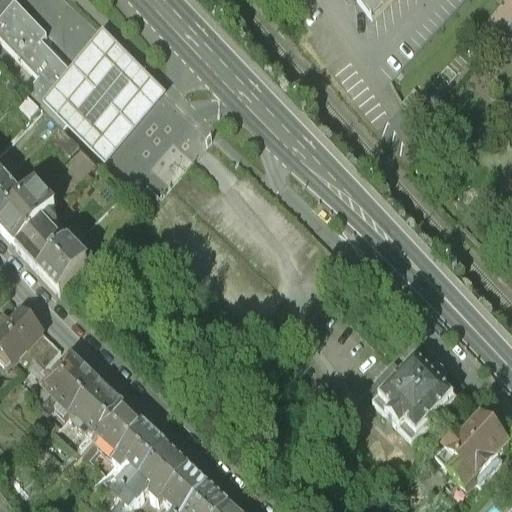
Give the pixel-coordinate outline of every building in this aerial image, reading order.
[(57,112),(73,97),(60,84),(77,67),(38,27),(43,21),(22,0),(0,0),(0,23),(36,60),(20,75),(57,112)] [(360,0),(371,14),(385,0),(360,0)] [(511,18),(501,31),(511,41),(511,40),(511,18)] [(40,83),(102,146),(149,99),(164,85),(100,22),(86,37),(40,83)] [(499,33),(492,40),(498,45),(504,38),(499,33)] [(0,138),(0,156),(12,145),(3,135),(0,138)] [(0,201),(20,183),(19,183),(1,163),(0,160),(0,201)] [(19,183),(28,175),(17,163),(12,167),(5,160),(1,163),(19,183)] [(0,216),(9,227),(50,192),(32,171),(28,175),(19,183),(20,183),(0,201),(0,216)] [(9,227),(36,257),(63,232),(48,217),(54,212),(45,202),(53,195),(50,192),(9,227)] [(63,232),(36,257),(56,278),(89,248),(81,240),(78,243),(65,230),(63,232)] [(40,316),(19,295),(7,306),(1,300),(0,300),(0,348),(3,351),(9,345),(10,346),(40,316)] [(49,326),(40,316),(10,346),(19,355),(32,342),(49,326)] [(49,326),(32,342),(41,352),(58,335),(49,326)] [(67,400),(95,372),(69,345),(55,359),(50,355),(45,360),(49,364),(40,373),(67,400)] [(428,374),(414,360),(400,374),(393,367),(376,384),(385,393),(373,404),(413,444),(438,420),(436,418),(442,412),(445,415),(457,403),(442,389),(444,387),(445,385),(445,383),(445,381),(445,379),(444,376),(443,374),(441,373),(439,372),(437,371),(434,371),(432,372),(430,373),(428,374)] [(83,435),(121,397),(95,372),(67,400),(76,408),(73,412),(83,421),(76,428),(83,435)] [(111,451),(143,419),(121,397),(83,435),(79,440),(101,461),(111,451)] [(118,490),(166,442),(143,419),(111,451),(120,460),(127,458),(131,463),(123,466),(108,481),(118,490)] [(491,436),(478,422),(462,438),(460,436),(436,460),(468,493),(476,486),(479,489),(502,466),(497,462),(509,450),(493,434),(491,436)] [(161,493),(189,465),(166,442),(118,490),(128,500),(139,488),(144,476),(149,481),(147,483),(147,487),(157,497),(161,493)] [(179,511),(207,484),(189,465),(161,493),(169,501),(164,506),(166,508),(162,511),(179,511)] [(220,511),(228,506),(207,484),(179,511),(220,511)]
